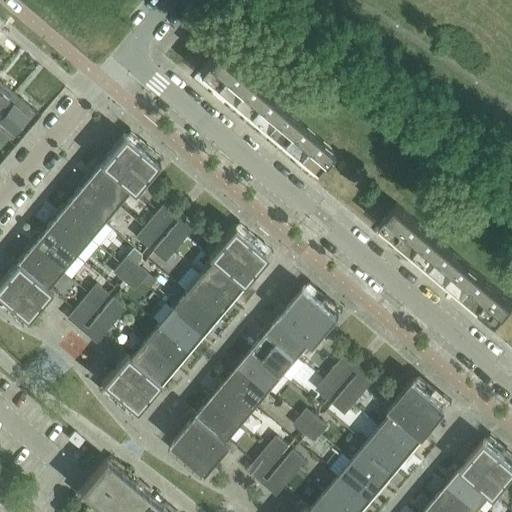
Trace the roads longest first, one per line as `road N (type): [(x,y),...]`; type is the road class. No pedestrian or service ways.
road 1 (residential): [(511,382),(124,55)]
road 2 (residential): [(0,204),(124,55)]
